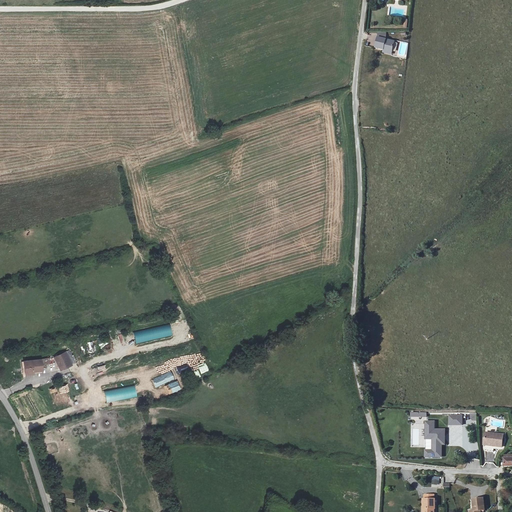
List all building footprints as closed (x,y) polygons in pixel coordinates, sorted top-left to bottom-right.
[(384,51),(394,53),(396,43),(379,39),(377,49),(384,51)] [(171,336),(168,323),(134,331),(137,344),(171,336)] [(65,353),(55,357),(61,370),(72,365),(65,353)] [(42,360),(24,362),(25,375),(34,375),(33,372),(42,372),(42,360)] [(134,385),(102,391),(105,403),(137,396),(134,385)] [(463,415),(447,415),(449,425),(463,426),(463,415)] [(435,421),(424,421),(425,439),(431,440),(431,450),(424,451),(425,459),(442,458),(442,446),(445,445),(445,429),(435,429),(435,421)] [(504,438),(486,436),(485,445),(503,447),(504,438)] [(432,477),(432,485),(441,485),(441,477),(432,477)] [(469,511),(479,511),(480,510),(485,510),(484,498),(474,499),(475,511),(469,511)] [(433,511),(434,501),(423,501),(422,511),(433,511)]
